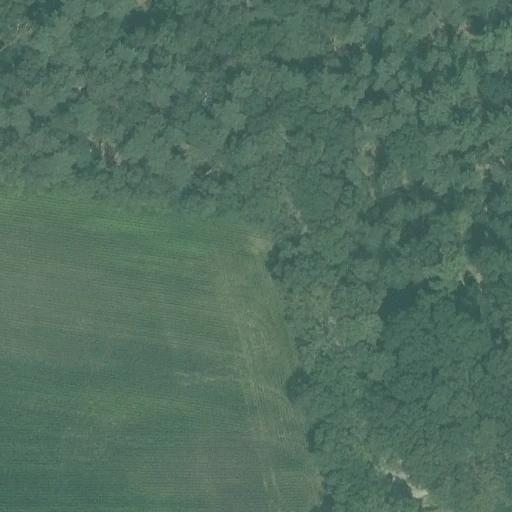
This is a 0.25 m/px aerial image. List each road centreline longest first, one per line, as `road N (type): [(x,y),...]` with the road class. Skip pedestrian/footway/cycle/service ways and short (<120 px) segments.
road 1 (unclassified): [(377,493),(232,0)]
road 2 (unclassified): [(377,493),(511,461)]
